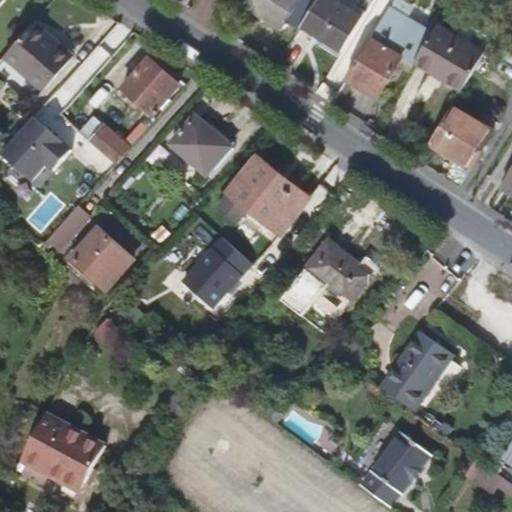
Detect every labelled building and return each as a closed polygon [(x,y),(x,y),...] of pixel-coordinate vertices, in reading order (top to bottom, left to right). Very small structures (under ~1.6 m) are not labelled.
[(300,30),(318,2),(314,0),(248,0),(245,7),(284,30),(289,23),(300,30)] [(343,57),(363,21),(328,0),(318,0),(318,2),(300,30),(343,57)] [(420,57),(432,35),(390,10),(348,79),(380,98),(400,63),(412,69),(416,63),(420,57)] [(68,62),(46,43),(50,38),(34,24),(3,59),(41,92),(68,62)] [(486,52),(439,24),(432,35),(420,57),(449,75),(445,81),(462,91),(486,52)] [(72,57),(50,38),(46,43),(68,62),(72,57)] [(449,75),(420,57),(416,63),(445,81),(449,75)] [(180,87),(149,60),(121,90),(153,117),(180,87)] [(478,121),(453,106),(430,143),(471,168),(494,131),(488,127),(478,121)] [(483,113),(478,121),(488,127),(493,119),(483,113)] [(130,152),(86,115),(73,129),(75,131),(89,143),(94,147),(112,163),(116,167),(130,152)] [(171,148),(206,180),(233,151),(197,119),(171,148)] [(32,123),(0,159),(0,161),(29,187),(44,170),(52,177),(70,156),(32,123)] [(83,150),(89,143),(75,131),(69,138),(83,150)] [(112,163),(94,147),(86,157),(104,172),(112,163)] [(309,200),(258,160),(231,193),(230,195),(220,207),(236,219),(246,205),(251,208),(253,206),(285,231),(309,200)] [(511,170),(503,185),(511,190),(511,170)] [(240,222),(251,208),(246,205),(236,219),(240,222)] [(58,256),(89,221),(77,210),(41,251),(46,254),(50,250),(58,256)] [(164,229),(155,240),(162,247),(172,236),(164,229)] [(70,263),(105,294),(132,264),(98,232),(70,263)] [(216,308),(256,263),(224,235),(184,280),(216,308)] [(347,306),(349,308),(372,280),(329,245),(306,273),(327,290),(347,306)] [(347,306),(327,290),(315,304),(335,320),(347,306)] [(108,316),(129,334),(139,322),(119,304),(108,316)] [(382,386),(414,409),(459,348),(427,325),(382,386)] [(241,351),(229,339),(214,354),(227,366),(241,351)] [(358,360),(366,348),(353,339),(347,346),(339,355),(360,370),(364,363),(358,360)] [(286,412),(277,404),(268,415),(278,423),(286,412)] [(88,482),(108,442),(51,411),(26,459),(48,470),(52,463),(88,482)] [(393,509),(433,454),(402,433),(362,486),(393,509)] [(508,482),(481,461),(470,476),(499,497),(503,490),(508,482)] [(88,482),(52,463),(48,470),(84,489),(88,482)] [(511,484),(508,482),(503,490),(511,497),(511,484)]
